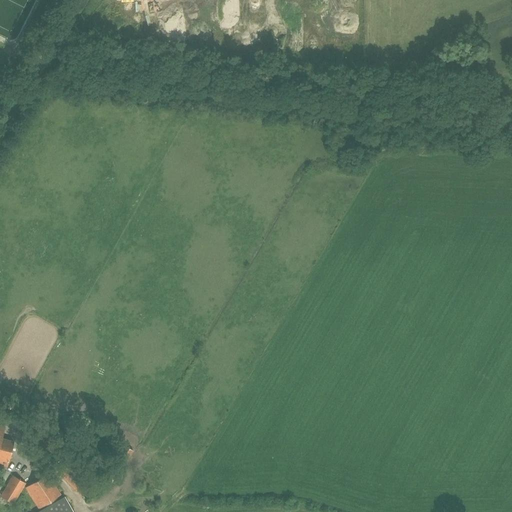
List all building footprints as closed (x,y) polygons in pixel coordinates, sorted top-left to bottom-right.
[(0,464),(7,466),(13,441),(2,438),(5,427),(0,425),(0,464)] [(39,434),(33,441),(52,455),(58,448),(39,434)] [(133,451),(120,442),(114,450),(127,459),(133,451)] [(80,495),(95,480),(68,452),(53,466),(80,495)] [(47,474),(26,488),(38,508),(60,494),(47,474)] [(25,483),(13,476),(1,496),(13,503),(25,483)] [(74,511),(65,496),(36,511),(74,511)]
